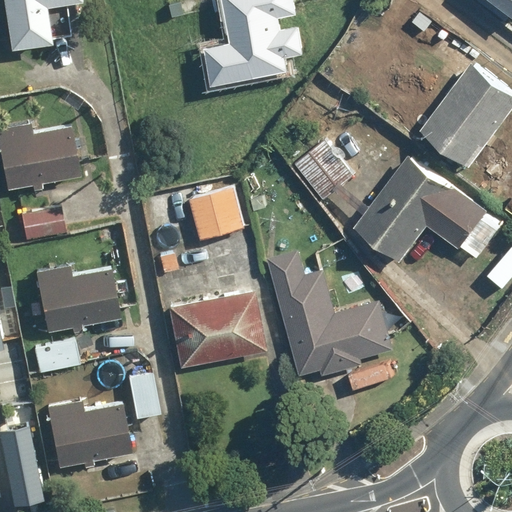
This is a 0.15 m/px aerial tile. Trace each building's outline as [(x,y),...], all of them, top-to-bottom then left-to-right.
[(3,0),(10,44),(51,39),(50,33),(70,30),(66,0),(3,0)] [(208,44),(216,82),(292,66),(289,55),(309,51),(298,0),(228,0),(236,38),(208,44)] [(511,0),(497,0),(511,11),(511,0)] [(491,176),(493,174),(505,158),(487,144),(511,110),(511,86),(474,59),(424,126),(491,176)] [(0,162),(4,186),(30,181),(31,185),(43,183),(43,179),(81,173),(71,114),(0,125),(0,162)] [(357,172),(327,137),(298,163),(329,197),(357,172)] [(412,152),(358,221),(403,256),(430,221),(462,245),(467,238),(483,251),(502,226),(485,213),(487,210),(412,152)] [(511,165),(505,158),(493,174),(511,195),(511,165)] [(238,185),(194,194),(204,238),(247,229),(238,185)] [(18,211),(23,236),(66,228),(62,204),(18,211)] [(268,255),(300,376),(391,352),(378,302),(333,314),(321,267),(302,272),(296,247),(268,255)] [(47,327),(71,323),(71,329),(85,326),(85,321),(119,315),(111,265),(77,271),(75,261),(47,266),(48,270),(37,272),(47,327)] [(259,281),(173,299),(185,357),(271,340),(259,281)] [(33,346),(38,369),(79,360),(75,337),(33,346)] [(153,369),(129,372),(135,414),(160,410),(153,369)] [(46,402),(56,461),(132,448),(124,400),(86,407),(84,396),(46,402)] [(25,416),(0,419),(0,497),(38,490),(25,416)]
